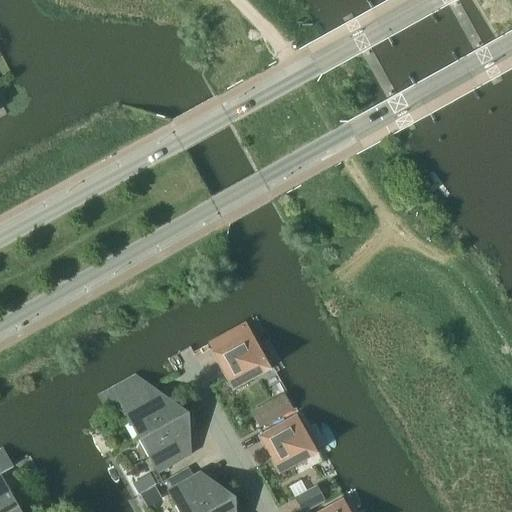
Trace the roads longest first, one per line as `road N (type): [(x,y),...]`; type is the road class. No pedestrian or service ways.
road 1 (tertiary): [(0,326),(511,43)]
road 2 (tertiary): [(438,0),(0,241)]
road 3 (track): [(337,139),(386,225),(454,272)]
road 4 (residential): [(262,511),(180,356)]
